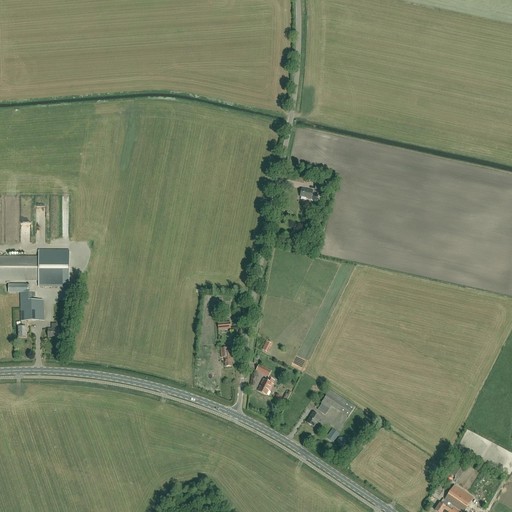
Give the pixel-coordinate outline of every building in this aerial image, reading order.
[(317,197),(317,193),(313,192),(313,191),(310,190),(310,191),(302,189),(300,197),(311,199),(312,196),(317,197)] [(0,280),(38,281),(38,287),(69,287),(69,251),(38,251),(38,257),(0,256),(0,280)] [(26,322),(44,321),(44,301),(31,301),(31,293),(28,293),(28,285),(8,285),(9,293),(21,293),(21,328),(18,328),(19,338),(26,338),(26,322)] [(64,331),(64,326),(57,326),(57,324),(52,324),(52,330),(48,330),(48,338),(59,337),(59,331),(64,331)] [(228,348),(226,348),(220,349),(221,358),(224,358),(225,367),(232,366),(231,361),(232,361),(231,352),(228,352),(228,348)] [(261,374),(268,377),(271,372),(264,368),(259,366),(256,371),(261,374)] [(268,383),(263,380),(261,385),(262,385),(258,392),(266,395),(268,391),(270,392),(273,387),(271,386),(272,385),(271,384),(273,381),(270,379),(268,383)] [(321,404),(330,410),(331,407),(340,413),(347,402),(330,391),(321,404)] [(313,413),(307,423),(313,428),(316,424),(317,425),(321,418),(313,413)] [(333,443),(344,428),(342,427),(343,426),(338,422),(337,424),(336,423),(326,438),(333,443)] [(338,444),(345,446),(347,440),(340,437),(338,444)] [(459,479),(467,466),(457,459),(448,472),(459,479)] [(477,494),(479,495),(489,479),(483,476),(472,494),(476,496),(477,494)] [(462,511),(464,511),(473,499),(459,489),(459,488),(454,485),(444,500),(443,499),(440,504),(440,503),(435,511),(436,511),(451,511),(452,511),(451,511),(453,509),(447,505),(449,503),(462,511)]
